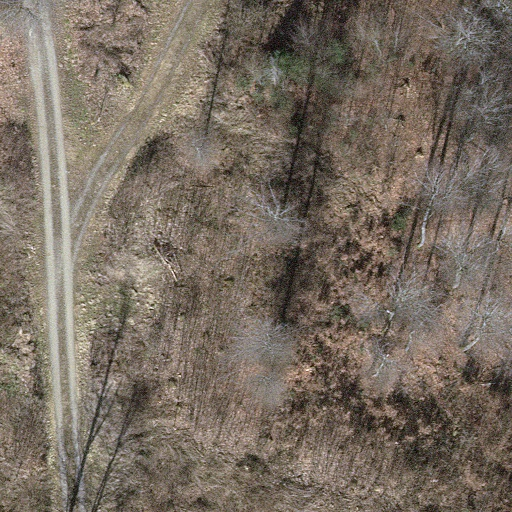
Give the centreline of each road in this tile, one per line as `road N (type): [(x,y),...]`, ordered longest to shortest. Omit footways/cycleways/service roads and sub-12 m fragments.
road 1 (track): [(182,0),(135,192),(94,311),(74,408),(74,511)]
road 2 (track): [(135,192),(62,0)]
